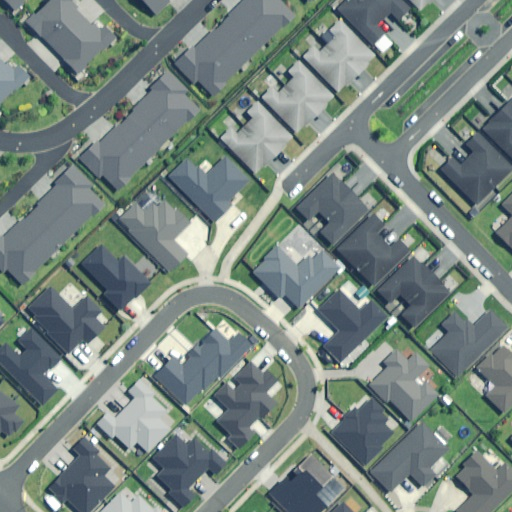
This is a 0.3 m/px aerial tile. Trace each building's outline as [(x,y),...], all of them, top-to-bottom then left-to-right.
[(0,0),(0,1),(10,11),(20,0),(0,0)] [(67,0),(42,0),(21,21),(37,37),(38,35),(61,58),(60,60),(74,74),(111,37),(99,25),(94,29),(66,1),(67,0)] [(139,0),(155,15),(169,0),(139,0)] [(197,82),(212,97),(296,16),(279,0),(242,0),(194,47),(193,46),(174,64),(194,84),(197,82)] [(375,30),(381,23),(358,0),(347,0),(336,12),(372,48),(383,37),(375,30)] [(408,12),(395,0),(358,0),(381,23),(388,16),(397,24),(408,12)] [(429,10),(439,0),(405,0),(421,16),(428,9),(429,10)] [(371,57),(335,22),(325,32),(331,38),(325,44),(355,74),(364,65),(363,64),(371,57)] [(355,74),(325,44),(315,54),(309,49),(299,59),(334,94),(340,87),(341,88),(355,74)] [(0,101),(24,78),(12,65),(7,69),(0,61),(0,101)] [(329,98),(294,63),(284,73),(289,79),(283,85),(314,115),(323,106),(322,105),(329,98)] [(101,177),(117,193),(200,112),(184,95),(187,92),(168,72),(149,91),(150,92),(98,142),(97,141),(79,159),(98,180),(101,177)] [(314,115),(283,85),(273,95),(267,90),(257,100),(293,135),(299,128),(300,129),(314,115)] [(508,100),(496,111),(511,127),(511,98),(509,101),(508,100)] [(288,138),(253,103),(242,113),(248,119),(242,125),(273,155),(282,146),(281,145),(288,138)] [(511,127),(496,111),(485,122),(487,124),(480,130),(511,163),(511,127)] [(273,155),(242,125),(232,135),(226,130),(216,140),(252,174),(258,168),(259,169),(273,155)] [(463,161),(491,189),(509,171),(473,134),(462,145),(470,154),(463,161)] [(185,158),(168,176),(215,221),(231,205),(228,201),(249,180),(224,155),(206,174),(198,166),(196,168),(185,158)] [(491,189),(463,161),(456,167),(448,159),(437,170),(445,178),(473,206),(491,189)] [(4,270),(19,286),(103,205),(86,188),(90,185),(71,166),(52,184),(53,185),(1,236),(0,234),(0,272),(1,273),(4,270)] [(321,219),(346,194),(328,175),(294,210),(306,222),(315,213),(321,219)] [(511,193),(499,206),(510,218),(493,234),(511,253),(511,193)] [(364,212),(346,194),(321,219),(327,224),(317,234),(330,246),(364,212)] [(135,202),(119,219),(130,229),(129,230),(170,271),(186,254),(173,240),(190,223),(176,209),(175,210),(164,200),(157,207),(152,202),(144,211),(135,202)] [(353,269),(380,242),(373,235),(381,227),(370,216),(335,251),(353,269)] [(387,249),(380,242),(353,269),(371,287),(406,253),(394,241),(387,249)] [(118,261),(100,244),(81,263),(108,290),(104,294),(120,310),(134,296),(135,297),(150,283),(123,256),(118,261)] [(263,261),(250,274),(276,300),(281,296),(295,310),(335,270),(318,252),(309,261),(305,257),(294,268),(274,247),(261,260),(263,261)] [(402,301),(427,276),(409,258),(375,292),(387,304),(396,296),(402,301)] [(427,276),(402,301),(408,307),(398,316),(411,329),(446,295),(427,276)] [(49,286),(28,307),(36,315),(34,317),(49,332),(47,333),(68,354),(82,340),(86,344),(104,327),(94,317),(100,311),(86,296),(72,309),(49,286)] [(356,312),(335,291),(315,311),(338,334),(322,349),(337,365),(384,319),(367,302),(356,312)] [(446,333),(428,351),(455,378),(503,329),(486,312),(470,328),(463,321),(461,323),(452,314),(440,326),(446,333)] [(61,359),(31,328),(18,341),(27,349),(19,357),(5,343),(0,347),(0,363),(42,405),(57,390),(41,374),(47,368),(49,370),(61,359)] [(172,357),(154,375),(184,405),(200,389),(202,391),(218,375),(220,377),(252,346),(238,332),(228,342),(214,328),(188,353),(191,357),(181,367),(172,357)] [(511,358),(501,347),(477,372),(494,389),(485,398),(503,416),(511,406),(511,358)] [(384,368),(365,387),(382,405),(386,401),(407,423),(434,397),(421,384),(416,389),(410,383),(425,368),(412,354),(404,362),(393,351),(380,364),(384,368)] [(262,374),(250,362),(234,377),(242,385),(234,392),(259,417),(260,419),(276,403),(266,393),(277,381),(266,370),(262,374)] [(154,394),(139,379),(128,391),(135,398),(124,408),(158,442),(170,430),(158,418),(165,411),(151,397),(154,394)] [(259,417),(234,392),(226,384),(214,395),(228,409),(217,420),(232,435),(228,438),(238,449),(254,433),(249,428),(259,417)] [(19,405),(0,391),(0,431),(10,439),(23,421),(12,413),(19,405)] [(343,420),(328,435),(361,468),(379,450),(377,448),(390,435),(380,426),(384,422),(378,415),(380,413),(368,400),(355,413),(350,409),(341,418),(343,420)] [(158,442),(124,408),(114,418),(108,412),(97,423),(111,437),(114,434),(129,449),(136,442),(147,453),(158,442)] [(418,424),(368,474),(389,495),(407,477),(419,489),(432,476),(426,470),(445,451),(418,424)] [(175,435),(164,446),(197,479),(208,468),(214,475),(226,463),(211,449),(207,452),(193,438),(186,445),(175,435)] [(98,452),(83,437),(72,448),(79,455),(68,466),(70,467),(102,499),(114,487),(103,476),(110,469),(95,454),(98,452)] [(197,479),(164,446),(152,458),(164,469),(157,476),(171,490),(169,493),(183,507),(194,496),(187,489),(197,479)] [(318,511),(343,488),(309,454),(297,466),(301,470),(289,482),(285,478),(269,494),(286,511),(318,511)] [(79,511),(88,511),(102,499),(70,467),(48,488),(55,495),(53,497),(60,504),(66,499),(79,511)] [(161,511),(155,506),(151,510),(137,496),(130,503),(119,492),(107,504),(115,511),(161,511)] [(352,511),(342,501),(331,511),(352,511)]
